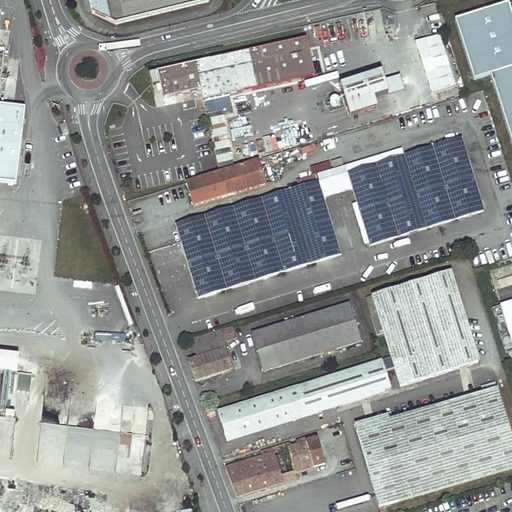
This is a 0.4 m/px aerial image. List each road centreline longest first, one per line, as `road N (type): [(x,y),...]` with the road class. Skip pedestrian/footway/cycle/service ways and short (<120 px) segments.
road 1 (tertiary): [(226,511),(90,132)]
road 2 (unknown): [(190,413),(374,353)]
